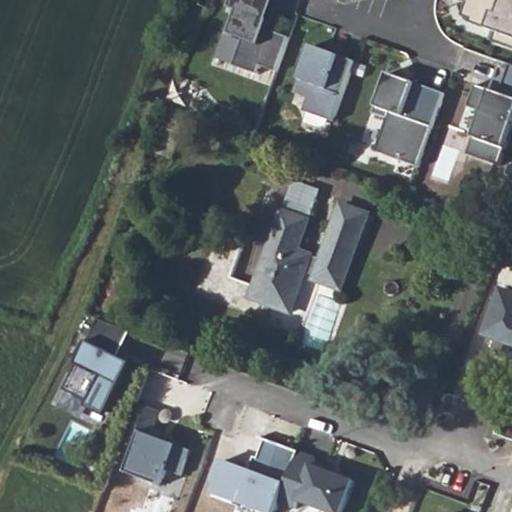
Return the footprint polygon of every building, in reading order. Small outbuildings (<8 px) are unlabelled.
[(276,72),(289,38),(261,27),(270,0),(228,0),(226,8),(235,11),(227,33),(241,39),(233,64),(256,74),(259,67),(276,72)] [(511,48),(511,0),(466,0),(461,18),(495,31),(491,42),(511,48)] [(353,60),(308,44),(291,96),(308,101),(303,114),(333,123),(353,60)] [(511,66),(507,65),(498,95),(490,91),(467,155),(500,168),(511,135),(511,66)] [(443,94),(386,75),(373,113),(387,118),(377,152),(420,168),(443,94)] [(296,188),(288,210),(313,219),(323,192),(296,188)] [(197,293),(258,314),(263,301),(296,312),(309,276),(346,289),(373,214),(345,204),(325,258),(301,250),(312,221),(288,213),(260,287),(231,277),(245,242),(220,234),(197,293)] [(511,288),(507,286),(490,330),(502,335),(497,349),(511,354),(511,288)] [(135,329),(101,316),(68,387),(115,409),(138,360),(126,354),(135,329)] [(163,410),(140,401),(118,458),(132,463),(129,471),(164,484),(170,468),(184,474),(194,448),(179,442),(177,447),(162,442),(164,437),(154,434),(163,410)] [(225,459),(217,478),(222,480),(218,491),(272,511),(278,511),(283,501),(302,451),(263,436),(264,435),(263,435),(262,437),(268,439),(261,457),(258,455),(252,470),(225,459)] [(302,450),(302,451),(283,501),(299,508),(302,500),(333,511),(345,511),(358,480),(341,474),(343,469),(317,459),(318,456),(302,450)]
